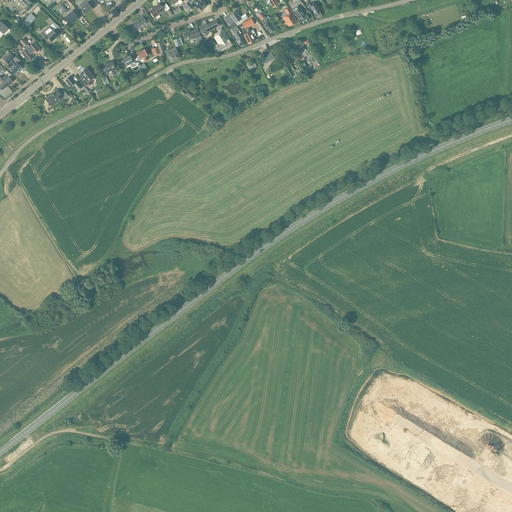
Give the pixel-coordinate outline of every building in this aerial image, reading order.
[(32,3),(29,0),(16,0),(15,2),(13,0),(12,0),(11,1),(10,1),(8,3),(8,2),(4,6),(10,12),(14,7),(20,12),(23,8),(24,9),(27,12),(31,7),(30,5),(32,3)] [(92,8),(89,4),(91,2),(89,0),(84,0),(83,1),(86,5),(81,8),(86,14),(92,8)] [(207,4),(201,0),(186,0),(188,1),(191,4),(193,2),(202,10),(207,4)] [(322,16),(319,10),(315,4),(313,6),(310,0),(306,2),(310,10),(312,9),(314,14),(317,19),(322,16)] [(188,1),(184,5),(190,11),(194,7),(191,4),(188,1)] [(57,8),(62,15),(68,10),(63,4),(57,8)] [(155,18),(164,10),(159,4),(150,11),(155,18)] [(298,5),(292,9),(299,20),(298,21),(301,25),(309,19),(306,15),(298,5)] [(176,15),(182,11),(179,7),(173,11),(176,15)] [(294,18),(291,13),(288,7),(284,10),(287,15),(285,16),(283,17),(286,23),(288,27),(297,22),(295,18),(294,18)] [(272,26),(267,20),(259,10),(256,12),(257,13),(256,14),(257,16),(258,15),(261,19),(260,20),(263,24),(266,27),(265,28),(267,30),(267,29),(270,33),(271,32),(272,32),(274,31),(275,30),(272,26)] [(69,24),(78,18),(73,11),(64,18),(69,24)] [(245,14),(240,17),(236,11),(230,15),(236,23),(237,26),(243,22),(243,21),(248,18),(245,14)] [(31,14),(25,20),(29,25),(35,18),(31,14)] [(247,43),(239,31),(229,15),(225,18),(231,28),(234,34),(234,35),(231,37),(234,42),(237,40),(241,46),(243,45),(247,43)] [(138,30),(147,23),(142,16),(133,23),(138,30)] [(255,41),(250,32),(248,28),(254,24),(251,18),(242,23),(242,24),(239,26),(249,44),(255,41)] [(0,38),(9,29),(0,21),(0,20),(0,38)] [(203,37),(207,35),(206,32),(210,30),(209,29),(218,25),(216,20),(207,25),(206,23),(200,26),(200,25),(197,26),(201,35),(202,35),(203,37)] [(56,38),(55,38),(57,36),(53,30),(56,28),(52,24),(41,33),(47,40),(49,38),(49,39),(50,39),(52,42),(56,38)] [(219,52),(232,44),(221,28),(218,31),(220,34),(215,38),(220,46),(216,48),(219,52)] [(202,40),(198,29),(190,32),(189,30),(183,33),(185,37),(188,36),(189,40),(192,38),(193,40),(196,39),(197,42),(202,40)] [(28,44),(24,38),(20,42),(24,47),(25,46),(27,44),(28,44)] [(175,47),(182,45),(179,38),(173,40),(175,47)] [(157,43),(160,53),(165,52),(161,42),(157,43)] [(27,49),(22,53),(28,60),(29,60),(31,60),(33,59),(33,58),(32,57),(33,56),(31,54),(33,52),(34,54),(40,49),(34,43),(29,47),(27,44),(25,46),(27,49)] [(153,55),(160,53),(158,47),(151,49),(153,55)] [(177,51),(175,47),(166,50),(168,54),(171,62),(180,58),(177,51)] [(271,51),(262,57),(265,63),(274,57),(272,54),(277,51),(275,48),(270,51),(271,51)] [(148,60),(146,56),(147,55),(145,49),(137,53),(138,56),(137,56),(139,61),(143,59),(144,62),(148,60)] [(17,62),(16,62),(13,60),(15,57),(11,53),(4,60),(8,65),(10,63),(13,66),(9,70),(15,76),(20,70),(21,70),(23,68),(17,62)] [(134,61),(133,62),(130,55),(123,59),(126,66),(129,64),(131,69),(138,65),(137,64),(139,63),(137,58),(133,59),(134,61)] [(114,65),(112,62),(105,65),(107,69),(104,70),(106,75),(109,74),(108,72),(111,70),(114,76),(121,73),(117,63),(114,65)] [(257,67),(253,62),(250,64),(249,62),(246,64),(251,71),(257,67)] [(83,76),(81,78),(87,86),(92,83),(90,80),(94,77),(87,69),(81,74),(83,76)] [(2,71),(0,72),(0,77),(3,82),(4,81),(7,86),(13,81),(10,77),(6,80),(3,76),(5,75),(2,71)] [(82,87),(80,85),(78,82),(76,83),(75,82),(70,76),(65,80),(70,87),(73,84),(78,91),(82,87)] [(68,96),(63,90),(60,93),(58,90),(54,93),(52,94),(52,95),(46,100),(52,106),(63,97),(65,99),(68,96)] [(195,96),(188,91),(184,95),(191,101),(195,96)]
